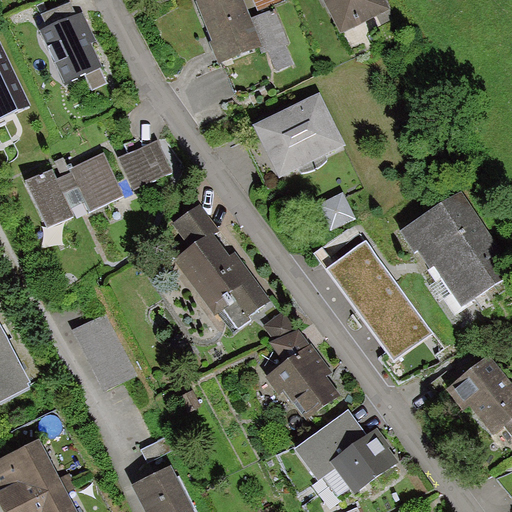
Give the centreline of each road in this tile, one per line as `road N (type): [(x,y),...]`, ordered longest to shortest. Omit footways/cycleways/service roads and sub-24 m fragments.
road 1 (residential): [(108,0),(220,180),(472,511)]
road 2 (residential): [(125,474),(0,233)]
